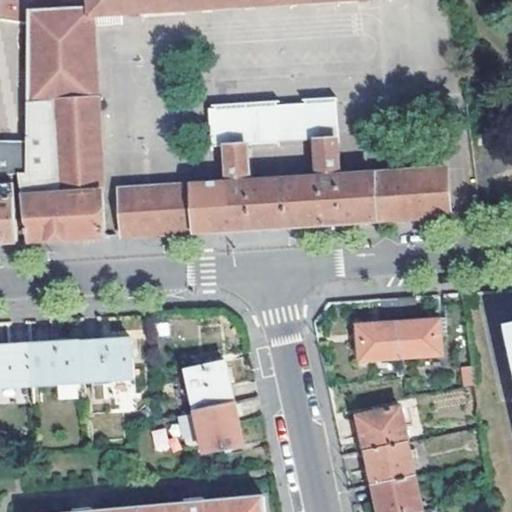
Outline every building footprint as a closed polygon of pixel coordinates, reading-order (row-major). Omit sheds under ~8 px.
[(0,0),(0,21),(29,25),(28,173),(20,174),(30,241),(57,240),(106,237),(93,15),(331,0),(0,0)] [(121,189),(124,236),(239,229),(338,223),(451,216),(449,170),(342,176),(339,140),(318,141),(319,178),(251,182),(247,109),(334,102),(333,74),(222,81),(223,93),(205,94),(208,140),(225,139),(227,183),(211,184),(121,189)] [(208,140),(211,184),(227,183),(225,139),(208,140)] [(0,243),(20,242),(15,184),(3,185),(4,198),(0,197),(0,243)] [(397,300),(401,359),(443,356),(440,321),(417,323),(415,299),(397,300)] [(389,301),(381,301),(382,326),(358,328),(361,362),(401,359),(397,300),(389,301)] [(131,342),(80,345),(82,382),(133,379),(131,342)] [(80,345),(28,348),(30,385),(82,382),(80,345)] [(28,348),(0,349),(0,386),(30,385),(28,348)] [(232,404),(223,361),(186,369),(195,412),(232,404)] [(475,388),(472,368),(462,369),(465,389),(475,388)] [(232,404),(195,412),(203,455),(242,446),(232,404)] [(368,454),(409,445),(401,409),(360,418),(368,454)] [(156,451),(169,448),(165,428),(151,431),(156,451)] [(409,445),(368,454),(375,488),(416,479),(409,445)] [(375,488),(379,511),(423,511),(416,479),(375,488)] [(265,511),(264,497),(203,503),(203,498),(187,499),(187,504),(104,511),(92,511),(92,508),(75,510),(75,511),(265,511)]
